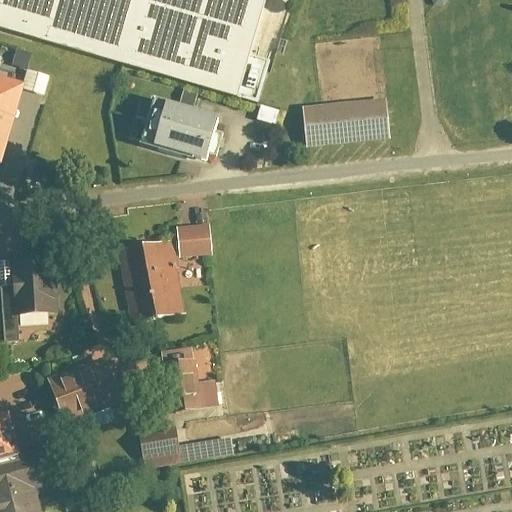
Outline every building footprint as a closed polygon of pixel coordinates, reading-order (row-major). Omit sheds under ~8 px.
[(0,0),(0,35),(257,107),(269,63),(252,58),(268,0),(0,0)] [(22,94),(45,98),(49,79),(25,75),(22,94)] [(0,161),(20,93),(0,87),(0,161)] [(139,150),(147,152),(155,106),(147,104),(139,150)] [(385,105),(305,113),(309,153),(389,144),(385,105)] [(260,110),(257,123),(277,128),(280,115),(260,110)] [(219,126),(165,111),(153,153),(208,168),(211,158),(218,160),(224,137),(217,135),(219,126)] [(184,229),(188,257),(215,253),(211,226),(184,229)] [(119,250),(136,328),(185,318),(169,239),(119,250)] [(15,325),(52,322),(47,266),(10,269),(15,325)] [(63,424),(120,406),(107,367),(51,385),(63,424)] [(192,413),(225,407),(219,376),(186,382),(192,413)] [(139,447),(142,471),(205,463),(203,446),(176,449),(176,443),(139,447)] [(0,470),(0,498),(37,489),(63,482),(56,456),(0,470)] [(0,511),(43,511),(37,489),(0,498),(0,511)]
